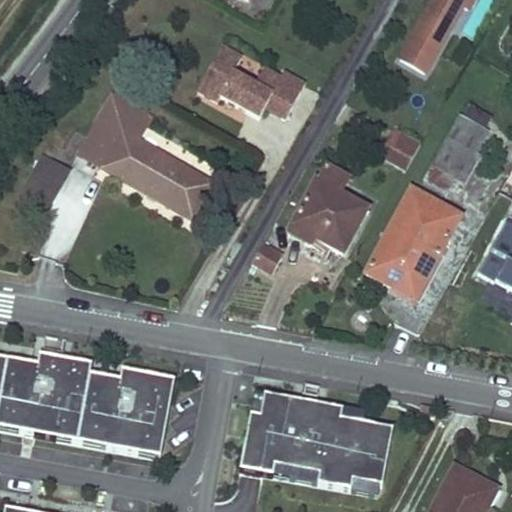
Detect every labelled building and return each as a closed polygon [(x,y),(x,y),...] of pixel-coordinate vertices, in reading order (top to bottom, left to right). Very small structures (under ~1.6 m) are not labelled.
[(476,3),(470,0),(437,0),(402,65),(427,78),(464,10),(470,14),(476,3)] [(470,47),(463,43),(454,60),(460,64),(470,47)] [(303,86),(282,74),(279,79),(262,70),(253,88),(231,76),(239,60),(220,49),(196,93),(216,104),(218,99),(258,120),(264,110),(284,121),(303,86)] [(111,95),(96,122),(121,137),(103,171),(193,222),(213,187),(138,142),(150,119),(111,95)] [(77,156),(103,171),(121,137),(96,122),(77,156)] [(444,143),(430,170),(461,188),(464,190),(479,162),(475,159),(483,140),(458,125),(448,145),(444,143)] [(62,151),(71,132),(60,127),(51,145),(62,151)] [(421,146),(393,130),(378,157),(406,172),(421,146)] [(59,177),(43,166),(33,182),(49,193),(59,177)] [(322,170),(290,229),(314,243),(343,259),(368,213),(341,197),(347,184),(322,170)] [(461,188),(430,170),(422,184),(447,198),(450,194),(455,197),(461,188)] [(34,218),(49,193),(33,182),(17,207),(34,218)] [(411,192),(365,276),(391,291),(396,281),(420,295),(461,220),(411,192)] [(511,228),(505,225),(477,276),(511,295),(511,228)] [(314,243),(290,229),(285,237),(311,250),(314,243)] [(285,255),(266,244),(254,265),(274,276),(285,255)] [(396,281),(391,291),(415,304),(420,295),(396,281)] [(48,406),(56,362),(41,359),(39,369),(33,404),(48,406)] [(116,419),(122,385),(89,379),(91,368),(56,362),(48,406),(33,404),(39,369),(0,362),(0,432),(160,462),(174,384),(138,377),(136,387),(130,422),(116,419)] [(130,422),(136,387),(138,377),(124,375),(122,385),(116,419),(130,422)] [(254,396),(250,419),(259,421),(264,398),(254,396)] [(343,412),(264,398),(259,421),(250,419),(240,474),(272,480),(274,470),(319,478),(317,488),(350,495),(352,485),(379,490),(382,490),(392,431),(363,426),(341,422),(343,412)] [(434,422),(437,409),(422,406),(419,419),(434,422)] [(365,417),(343,412),(341,422),(363,426),(365,417)] [(481,511),(475,509),(486,486),(453,468),(431,511),(481,511)] [(272,480),(317,488),(319,478),(274,470),(272,480)] [(350,495),(377,500),(379,490),(352,485),(350,495)] [(485,511),(496,492),(486,486),(475,509),(481,511),(485,511)]
